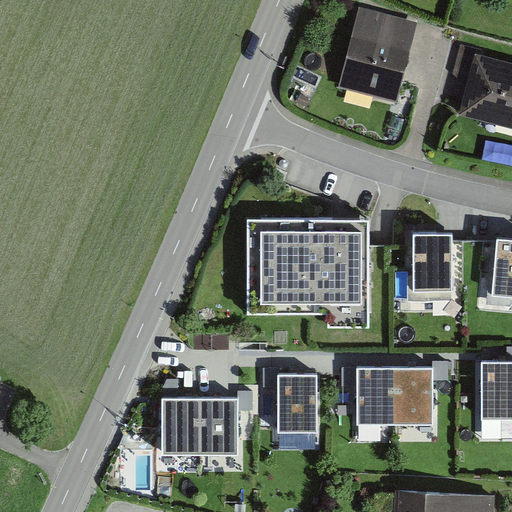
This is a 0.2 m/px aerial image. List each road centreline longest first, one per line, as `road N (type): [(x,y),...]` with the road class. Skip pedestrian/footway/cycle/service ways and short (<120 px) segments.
road 1 (tertiary): [(235,107),(57,511)]
road 2 (residential): [(235,107),(399,175),(511,204)]
